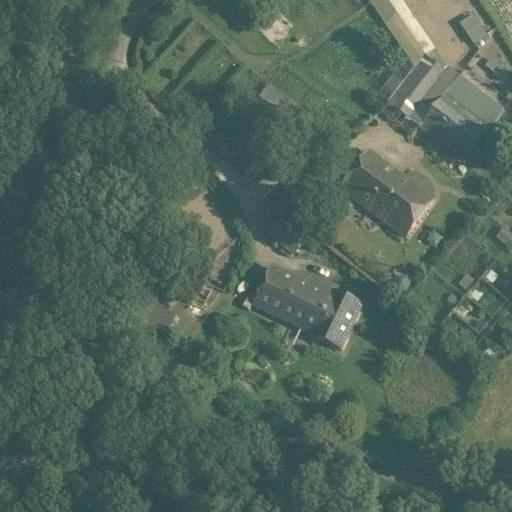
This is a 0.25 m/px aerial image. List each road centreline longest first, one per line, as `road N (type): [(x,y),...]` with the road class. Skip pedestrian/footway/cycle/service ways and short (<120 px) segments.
road 1 (unclassified): [(511,468),(0,451)]
road 2 (unclassified): [(154,0),(0,347)]
road 3 (unknown): [(0,228),(95,0)]
